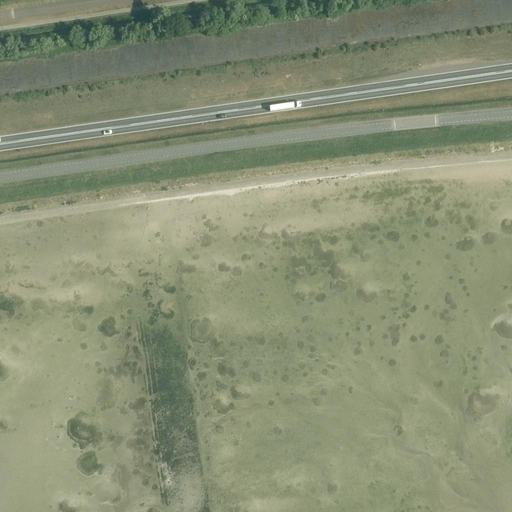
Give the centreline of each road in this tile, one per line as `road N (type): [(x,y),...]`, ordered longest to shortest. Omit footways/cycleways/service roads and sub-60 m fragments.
road 1 (trunk): [(0,144),(511,71)]
road 2 (unclassified): [(0,177),(511,115)]
